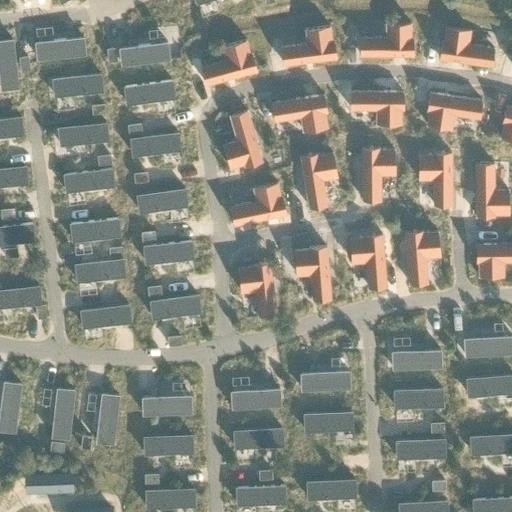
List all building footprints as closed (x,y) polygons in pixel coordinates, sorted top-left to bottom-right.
[(361,37),(361,55),(413,55),(413,37),(411,37),(411,23),(387,23),(387,37),(361,37)] [(307,43),(281,46),(284,63),(335,57),(333,39),(331,39),(329,25),(305,28),(307,43)] [(442,40),(439,57),(490,65),(493,47),(467,43),(469,29),(446,26),(444,40),(442,40)] [(88,29),(39,35),(41,54),(90,48),(88,29)] [(16,33),(0,35),(0,50),(4,84),(22,82),(16,33)] [(171,35),(122,41),(124,58),(173,53),(171,35)] [(226,60),(201,67),(206,84),(256,70),(251,53),(250,53),(246,39),(222,46),(226,60)] [(21,64),(33,64),(32,50),(20,51),(21,64)] [(105,68),(54,73),(55,89),(106,85),(105,68)] [(177,74),(127,81),(129,98),(179,92),(177,74)] [(350,91),(350,109),(376,109),(376,123),(400,123),(400,109),(402,109),(402,91),(350,91)] [(429,110),(427,124),(451,127),(453,113),(479,117),(481,100),(430,92),(427,109),(429,110)] [(323,95),(272,102),(275,120),(300,116),(303,130),(326,126),(324,112),(326,112),(323,95)] [(504,122),(501,136),(511,138),(511,105),(507,104),(503,121),(504,122)] [(237,140),(223,144),(230,167),(244,163),(244,165),(261,160),(246,110),(230,115),(237,140)] [(26,111),(0,113),(0,131),(28,129),(26,111)] [(111,115),(61,120),(63,138),(113,132),(111,115)] [(184,126),(133,132),(135,151),(186,145),(184,126)] [(362,147),(362,199),(380,199),(380,173),(394,173),(394,149),(380,149),(380,147),(362,147)] [(318,152),(300,155),(308,206),(326,203),(322,178),(336,176),(332,152),(318,154),(318,152)] [(418,154),(418,178),(433,178),(433,204),(450,204),(450,152),(433,152),(433,154),(418,154)] [(31,160),(0,162),(0,180),(32,178),(31,160)] [(116,163),(69,169),(71,186),(118,180),(116,163)] [(475,163),(475,215),(492,215),(492,213),(507,213),(507,189),(492,189),(492,163),(475,163)] [(256,201),(231,206),(234,223),(285,213),(282,196),(280,197),(277,182),(253,187),(256,201)] [(189,183),(140,190),(143,206),(192,199),(189,183)] [(123,211),(74,217),(76,236),(125,229),(123,211)] [(37,217),(0,220),(0,238),(39,234),(37,217)] [(423,229),(405,231),(409,283),(427,282),(425,256),(439,255),(437,231),(423,232),(423,229)] [(197,233),(146,240),(149,257),(199,251),(197,233)] [(364,236),(350,237),(351,262),(366,261),(368,287),(386,286),(382,233),(364,234),(364,236)] [(511,260),(511,243),(477,243),(477,261),(479,261),(479,275),(503,275),(503,261),(511,260)] [(309,249),(294,250),(296,274),(310,273),(313,299),(330,297),(326,245),(308,247),(309,249)] [(83,258),(79,258),(81,276),(130,269),(128,252),(83,258)] [(252,265),(238,267),(241,291),(255,289),(258,315),(276,313),(270,261),(252,263),(252,265)] [(44,280),(0,284),(0,302),(46,297),(44,280)] [(203,289),(154,295),(156,311),(205,306),(203,289)] [(133,298),(84,305),(87,322),(136,315),(133,298)] [(511,330),(468,333),(469,350),(511,346),(511,330)] [(446,343),(396,346),(397,363),(447,361),(446,343)] [(354,364),(304,367),(305,386),(355,382),(354,364)] [(511,369),(470,373),(471,389),(511,385),(511,369)] [(18,427),(25,377),(8,375),(2,425),(18,427)] [(448,381),(398,383),(398,403),(449,401),(448,381)] [(73,434),(79,384),(61,382),(55,432),(73,434)] [(284,382),(233,385),(234,403),(285,399),(284,382)] [(116,438),(125,389),(107,386),(98,435),(116,438)] [(194,389),(146,389),(146,407),(194,407),(194,389)] [(357,406),(307,409),(308,426),(358,424),(357,406)] [(286,423),(237,425),(238,440),(286,438),(286,423)] [(511,428),(473,431),(474,448),(511,445),(511,428)] [(197,429),(147,431),(147,448),(197,447),(197,429)] [(449,433),(399,435),(400,452),(450,450),(449,433)] [(76,468),(29,470),(30,489),(77,487),(76,468)] [(359,472),(309,475),(310,492),(360,490),(359,472)] [(289,478),(239,481),(240,500),(290,497),(289,478)] [(200,482),(148,484),(149,502),(200,500),(200,482)] [(511,491),(474,494),(475,511),(477,511),(511,509),(511,491)] [(452,511),(451,494),(402,496),(402,511),(452,511)] [(117,511),(117,503),(69,506),(69,511),(117,511)]
